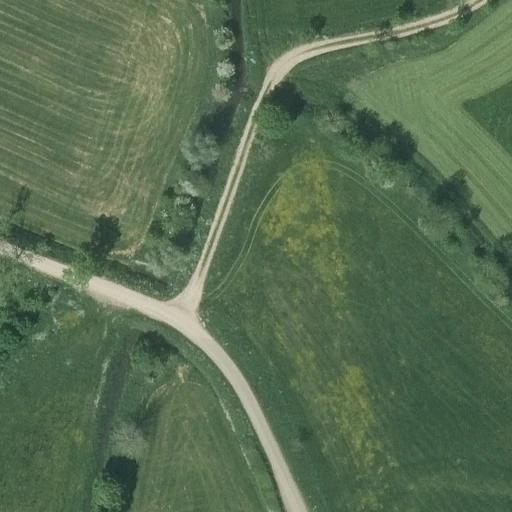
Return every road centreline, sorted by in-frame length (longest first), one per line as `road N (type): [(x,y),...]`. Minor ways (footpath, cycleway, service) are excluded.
road 1 (track): [(473,0),(291,52),(171,320)]
road 2 (unclassified): [(294,511),(244,401),(207,345),(171,320),(0,249)]
